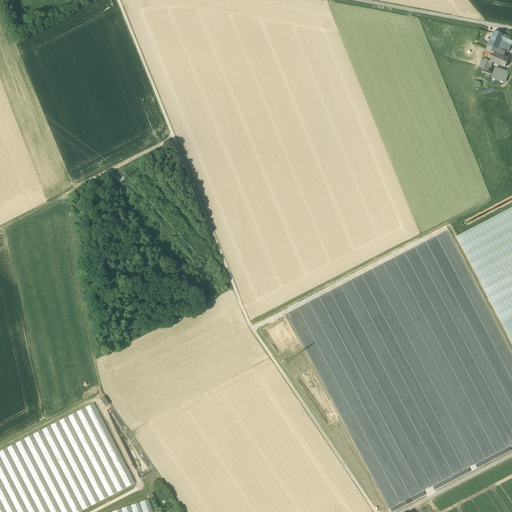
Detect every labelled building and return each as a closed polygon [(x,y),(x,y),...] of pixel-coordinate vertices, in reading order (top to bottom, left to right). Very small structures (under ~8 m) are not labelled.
[(486,50),(494,53),(496,54),(498,49),(502,40),(504,35),(494,31),(486,50)] [(511,38),(504,35),(502,40),(509,44),(511,44),(511,38)] [(498,49),(506,52),(509,44),(502,40),(498,49)] [(494,53),(490,61),(493,62),(505,68),(509,59),(504,57),(506,52),(498,49),(496,54),(494,53)] [(491,67),(493,62),(490,61),(483,58),(479,67),(488,71),(490,66),(491,67)] [(491,78),(505,83),(509,72),(495,67),(491,78)] [(511,207),(457,237),(501,322),(511,316),(511,207)] [(511,316),(501,322),(511,343),(511,316)] [(0,450),(0,511),(78,511),(137,482),(95,401),(0,450)] [(111,511),(153,511),(149,499),(111,511)]
